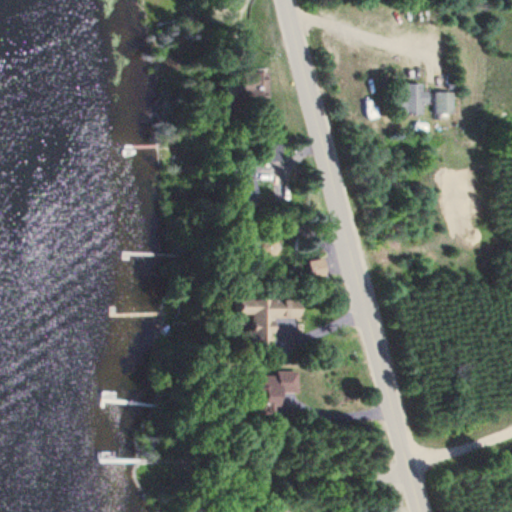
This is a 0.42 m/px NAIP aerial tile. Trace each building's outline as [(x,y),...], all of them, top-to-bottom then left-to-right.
[(260,73),(223,73),(223,113),(260,113),(260,73)] [(416,85),(394,85),(394,100),(386,100),(386,115),(416,116),(416,105),(424,105),(424,93),(416,93),(416,85)] [(448,93),(428,93),(428,115),(448,115),(448,93)] [(277,146),(248,146),(248,162),(277,162),(277,146)] [(246,207),(246,180),(218,180),(218,207),(246,207)] [(250,252),(265,260),(274,243),(259,235),(250,252)] [(317,278),(315,260),(297,262),(298,279),(317,278)] [(264,319),(295,319),(295,300),(226,300),(226,317),(231,317),(231,347),(264,348),(264,319)] [(241,372),(241,409),(269,409),(269,393),(292,393),(292,372),(241,372)]
